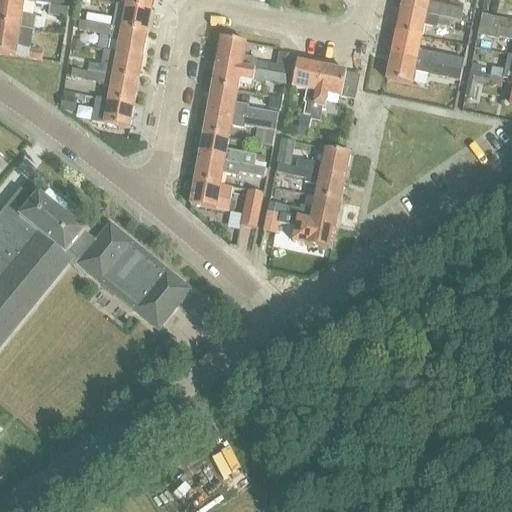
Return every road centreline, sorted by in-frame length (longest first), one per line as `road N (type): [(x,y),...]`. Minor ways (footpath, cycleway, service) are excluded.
road 1 (residential): [(159,200),(196,23),(209,14),(350,36),(364,24),(369,0)]
road 2 (residential): [(9,511),(284,321)]
road 3 (residential): [(284,321),(511,163)]
road 4 (residential): [(159,200),(0,89)]
road 5 (residential): [(284,321),(159,200)]
